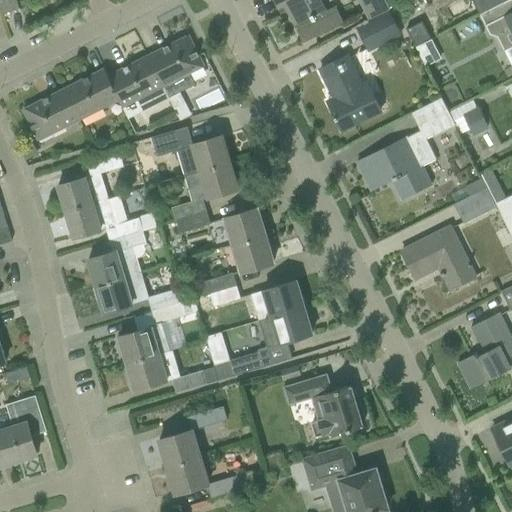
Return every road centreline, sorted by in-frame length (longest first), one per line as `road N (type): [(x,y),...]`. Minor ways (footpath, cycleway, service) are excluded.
road 1 (residential): [(218,0),(446,453),(462,511)]
road 2 (residential): [(89,478),(61,392),(26,207),(0,151)]
